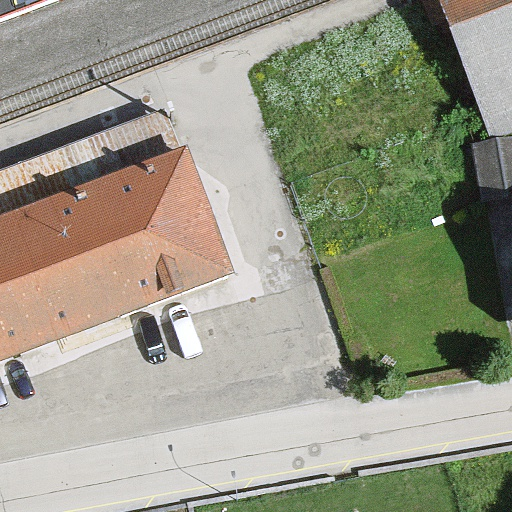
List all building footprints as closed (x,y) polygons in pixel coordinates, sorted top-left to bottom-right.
[(511,0),(442,0),(495,130),(511,123),(511,0)] [(0,185),(0,229),(184,160),(170,122),(0,185)] [(488,197),(511,192),(511,131),(477,139),(488,197)] [(228,279),(184,160),(0,229),(0,358),(78,329),(105,319),(119,314),(121,319),(228,279)] [(331,326),(309,335),(324,374),(346,365),(331,326)]
